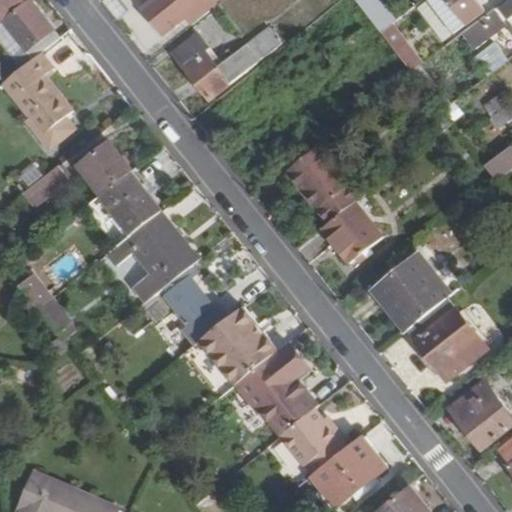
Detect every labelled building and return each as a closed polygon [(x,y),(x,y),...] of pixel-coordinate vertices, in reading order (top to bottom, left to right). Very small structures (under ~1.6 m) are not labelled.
[(0,35),(15,54),(3,64),(14,77),(43,53),(63,37),(32,0),(31,0),(0,25),(0,35)] [(0,0),(0,22),(25,2),(23,0),(0,0)] [(185,14),(194,24),(213,10),(205,0),(156,0),(146,8),(164,31),(185,14)] [(395,24),(377,0),(356,0),(383,33),(392,27),(395,24)] [(485,11),(476,0),(431,0),(430,1),(454,34),(470,22),(485,11)] [(454,34),(430,1),(419,10),(444,42),(454,34)] [(509,24),(497,8),(484,18),(496,34),(509,24)] [(496,34),(484,18),(469,29),(481,45),(496,34)] [(422,65),(392,27),(383,33),(413,72),(422,65)] [(197,35),(175,52),(212,98),(280,44),(268,28),(221,65),(197,35)] [(511,55),(500,40),(474,59),(487,77),(511,57),(511,55)] [(33,118),(29,122),(42,138),(53,131),(62,142),(77,130),(68,118),(75,112),(47,76),(56,68),(43,53),(14,77),(6,83),(33,118)] [(422,65),(413,72),(443,111),(452,104),(422,65)] [(511,119),(511,107),(503,95),(486,106),(494,118),(501,114),(508,122),(511,119)] [(429,122),(440,135),(453,124),(443,111),(429,122)] [(53,131),(42,138),(52,150),(62,142),(53,131)] [(111,142),(80,168),(103,197),(133,173),(135,172),(111,142)] [(185,171),(166,147),(152,158),(170,182),(185,171)] [(362,198),(321,147),(288,172),(330,224),(357,203),(362,198)] [(511,150),(488,170),(498,184),(511,173),(511,150)] [(34,161),(23,174),(35,185),(46,172),(34,161)] [(73,180),(62,166),(25,195),(37,209),(73,180)] [(133,173),(103,197),(134,236),(164,211),(165,210),(133,173)] [(103,197),(99,201),(114,220),(109,224),(124,243),(134,236),(103,197)] [(384,237),(357,203),(330,224),(324,229),(352,264),(384,237)] [(153,275),(135,288),(146,302),(162,290),(187,270),(202,259),(164,211),(134,236),(124,243),(109,256),(118,267),(136,252),(153,275)] [(377,291),(389,307),(392,304),(411,328),(449,298),(453,295),(421,255),(377,291)] [(189,325),(214,305),(187,270),(162,290),(189,325)] [(23,284),(42,307),(55,297),(36,273),(23,284)] [(43,309),(67,340),(80,330),(74,323),(76,322),(56,298),(43,309)] [(489,349),(449,298),(411,328),(409,330),(450,381),(489,349)] [(170,312),(162,302),(148,314),(155,323),(170,312)] [(389,307),(408,331),(409,330),(411,328),(392,304),(389,307)] [(187,355),(222,399),(240,385),(259,369),(281,351),(245,309),(187,355)] [(62,336),(53,343),(63,356),(72,349),(62,336)] [(293,342),(281,351),(259,369),(240,385),(282,437),(320,407),(310,394),(306,397),(296,385),(315,370),(293,342)] [(511,416),(486,383),(452,409),(484,449),(511,426),(511,416)] [(355,424),(333,396),(320,407),(282,437),(305,466),(307,463),(317,476),(355,446),(344,432),(355,424)] [(391,467),(366,436),(355,446),(317,476),(314,478),(339,509),(391,467)] [(511,440),(500,450),(511,464),(511,466),(511,467),(511,440)] [(38,471),(21,511),(119,511),(121,508),(38,471)] [(431,511),(412,487),(380,511),(431,511)]
